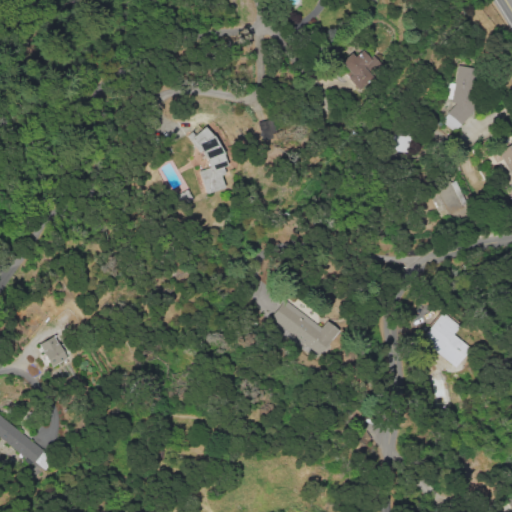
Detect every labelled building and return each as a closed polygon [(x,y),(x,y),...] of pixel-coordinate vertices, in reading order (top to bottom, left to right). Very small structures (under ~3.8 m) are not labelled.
[(352,57),(349,53),(339,61),(350,73),(346,77),(355,87),(379,66),(362,48),(352,57)] [(474,68),(457,65),(453,83),(446,82),(443,98),(450,99),(445,126),(465,129),(471,95),(469,95),(474,68)] [(260,140),(275,136),(271,118),(256,121),(260,140)] [(197,170),(204,193),(223,188),(219,174),(224,173),(210,127),(192,132),(202,168),(197,170)] [(391,150),(405,152),(407,135),(393,133),(391,150)] [(511,142),(499,150),(511,176),(511,142)] [(454,179),(428,189),(438,217),(464,207),(454,179)] [(319,327),(283,299),(269,317),(317,355),(337,330),(325,320),(319,327)] [(458,325),(440,312),(419,340),(455,365),(468,347),(451,335),(458,325)] [(64,359),(52,336),(37,343),(49,366),(64,359)] [(0,440),(34,465),(31,469),(38,474),(44,466),(39,463),(47,452),(0,418),(0,440)]
